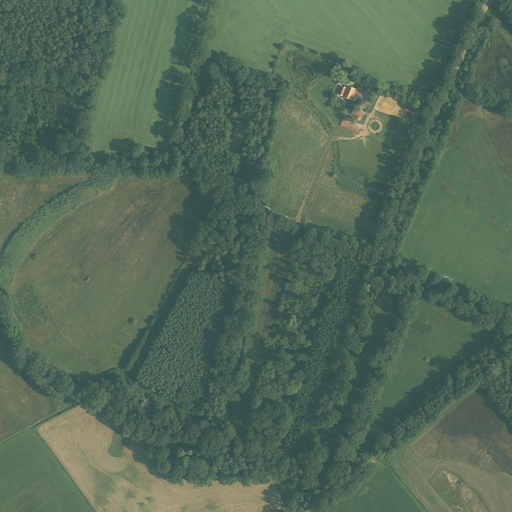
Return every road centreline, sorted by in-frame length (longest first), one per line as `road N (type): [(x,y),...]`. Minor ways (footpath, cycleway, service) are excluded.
road 1 (unclassified): [(285,511),(415,158),(487,0)]
road 2 (track): [(0,163),(193,172),(377,258)]
